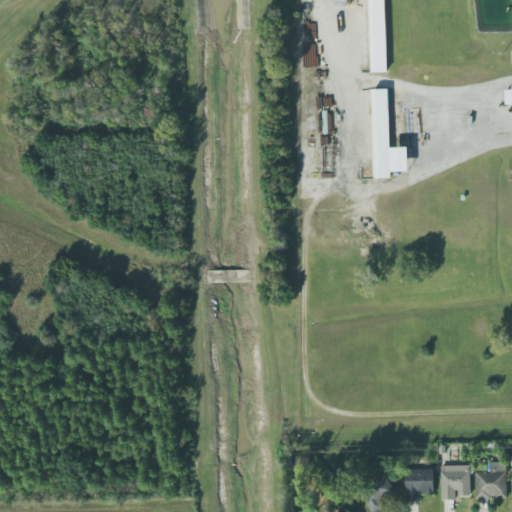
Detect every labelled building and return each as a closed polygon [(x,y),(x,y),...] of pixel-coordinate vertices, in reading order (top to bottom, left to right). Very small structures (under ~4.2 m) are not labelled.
[(367,0),(369,72),(388,72),(385,0),(367,0)] [(389,89),(370,89),(372,155),(375,155),(375,178),(391,178),(391,171),(409,171),(409,147),(390,147),(389,89)] [(507,498),(506,462),(490,462),(490,472),(476,472),(476,498),(507,498)] [(442,500),(457,499),(457,496),(471,496),(470,465),(441,465),(442,500)] [(434,494),(433,469),(406,469),(407,501),(420,500),(419,494),(434,494)] [(375,511),(379,511),(385,498),(393,501),(397,490),(389,487),(392,478),(376,473),(364,508),(375,511)]
